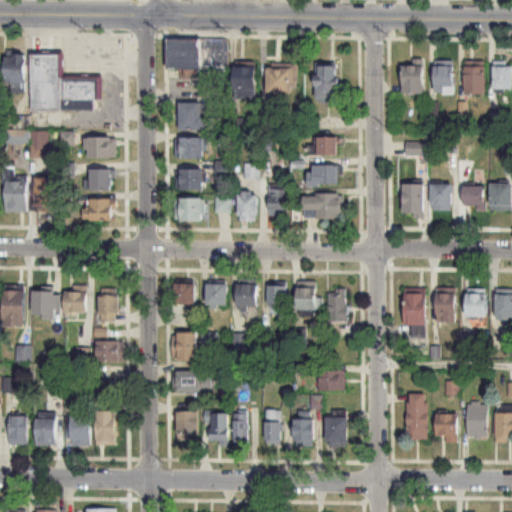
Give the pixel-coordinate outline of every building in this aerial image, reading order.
[(228,70),(228,40),(167,40),(167,70),(228,70)] [(31,50),(31,109),(94,109),(94,98),(101,98),(101,73),(64,73),(63,50),(31,50)] [(26,55),(6,55),(6,89),(26,89),(26,55)] [(402,64),(423,63),(423,91),(402,92),(402,64)] [(463,64),(485,64),(485,92),(464,92),(463,64)] [(268,95),(297,95),(297,65),(268,65),(268,95)] [(511,89),(511,65),(495,66),(495,89),(511,89)] [(436,66),(436,95),(456,95),(456,66),(436,66)] [(257,100),(257,67),(235,67),(235,100),(257,100)] [(318,67),(318,101),(339,101),(339,67),(318,67)] [(180,103),(180,132),(205,132),(205,103),(180,103)] [(180,135),(203,135),(203,156),(180,156),(180,154),(175,155),(175,137),(180,137),(180,135)] [(339,156),(339,138),(319,138),(319,156),(339,156)] [(87,139),(87,159),(118,159),(118,139),(87,139)] [(408,156),(428,156),(428,142),(408,142),(408,156)] [(46,158),(46,144),(34,144),(34,158),(46,158)] [(261,179),(261,165),(245,165),(245,179),(261,179)] [(310,187),(341,187),(341,166),(310,166),(310,187)] [(87,167),(87,190),(116,191),(116,168),(87,167)] [(204,191),(204,170),(177,170),(177,191),(204,191)] [(7,212),(29,212),(29,176),(18,176),(18,171),(7,171),(7,212)] [(37,209),(60,209),(60,179),(37,179),(37,209)] [(490,181),(511,182),(511,208),(490,208),(490,181)] [(403,182),(424,182),(423,216),(413,216),(413,211),(402,211),(403,182)] [(431,182),(452,182),(452,203),(451,203),(451,208),(432,208),(432,203),(431,203),(431,182)] [(463,183),(484,183),(484,200),(486,200),(486,208),(476,208),(476,203),(463,203),(463,183)] [(289,217),(289,186),(271,186),(271,217),(289,217)] [(240,195),(240,222),(259,222),(259,195),(240,195)] [(305,195),(305,219),(344,219),(344,195),(305,195)] [(218,212),(231,212),(231,198),(218,198),(218,212)] [(114,200),(89,200),(89,222),(114,222),(114,200)] [(177,200),(177,222),(207,222),(207,200),(177,200)] [(196,285),(177,285),(177,305),(196,305),(196,285)] [(229,307),(229,285),(208,285),(208,307),(229,307)] [(259,308),(259,286),(239,286),(239,308),(259,308)] [(88,315),(88,287),(77,287),(77,292),(67,292),(67,315),(88,315)] [(287,287),(270,287),(270,308),(287,308),(287,287)] [(325,297),(317,297),(317,288),(299,288),(299,311),(325,311),(325,297)] [(348,323),(348,290),(330,290),(330,323),(348,323)] [(511,318),(511,290),(498,290),(498,318),(511,318)] [(6,291),(6,326),(28,327),(29,292),(6,291)] [(35,316),(62,316),(62,292),(35,292),(35,316)] [(406,293),(406,327),(427,327),(427,293),(406,293)] [(438,294),(438,324),(457,324),(457,294),(438,294)] [(119,321),(119,295),(101,295),(101,321),(119,321)] [(468,295),(468,318),(489,318),(489,295),(468,295)] [(174,333),(174,361),(198,361),(198,333),(174,333)] [(98,342),(98,362),(123,362),(123,342),(98,342)] [(92,348),(78,348),(78,362),(92,362),(92,348)] [(345,368),(345,388),(317,389),(317,368),(345,368)] [(177,393),(212,393),(212,371),(177,371),(177,393)] [(64,393),(64,381),(51,381),(51,393),(64,393)] [(322,395),(311,397),(313,410),(324,409),(322,395)] [(429,440),(429,395),(410,395),(410,440),(429,440)] [(467,402),(489,403),(488,435),(467,435),(467,402)] [(116,443),(96,443),(96,409),(115,409),(116,443)] [(57,410),(56,443),(35,443),(36,417),(39,417),(39,410),(57,410)] [(283,410),(267,410),(267,443),(283,443),(283,410)] [(458,412),(436,411),(436,434),(446,434),(446,441),(457,441),(458,412)] [(178,436),(199,436),(199,412),(178,412),(178,436)] [(511,412),(498,412),(498,439),(511,439),(511,412)] [(250,446),(250,413),(235,414),(236,446),(250,446)] [(28,414),(28,443),(9,443),(10,414),(28,414)] [(213,414),(213,443),(229,443),(229,414),(213,414)] [(326,415),(348,415),(348,440),(326,440),(326,415)] [(314,417),(314,439),(294,439),(294,418),(314,417)] [(72,440),(94,440),(94,418),(72,418),(72,440)]
